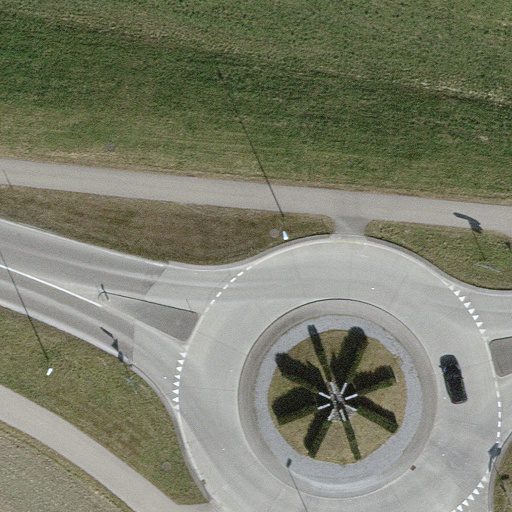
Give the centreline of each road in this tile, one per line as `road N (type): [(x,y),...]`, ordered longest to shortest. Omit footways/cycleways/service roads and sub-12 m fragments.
road 1 (primary): [(21,273),(163,362),(217,428)]
road 2 (primary): [(252,308),(106,276),(21,273)]
road 3 (primary): [(443,331),(417,302),(382,282),(342,274),(310,277),(252,308)]
road 4 (primary): [(252,308),(218,363),(217,428)]
